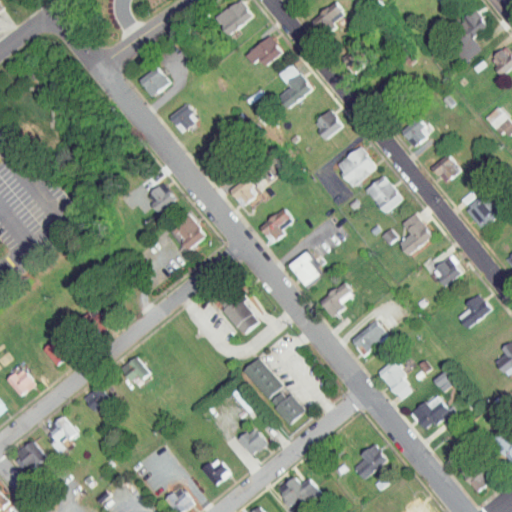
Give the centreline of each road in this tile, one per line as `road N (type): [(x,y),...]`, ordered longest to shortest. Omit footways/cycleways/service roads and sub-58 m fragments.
road 1 (residential): [(465,511),(109,69)]
road 2 (residential): [(511,296),(273,0)]
road 3 (residential): [(247,243),(0,441)]
road 4 (residential): [(368,393),(221,511)]
road 5 (residential): [(109,69),(59,13),(0,54)]
